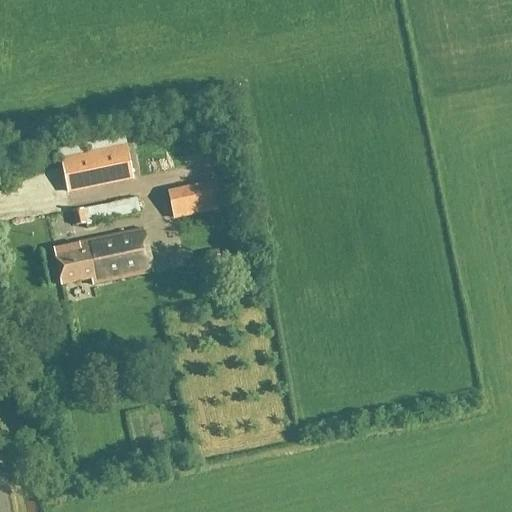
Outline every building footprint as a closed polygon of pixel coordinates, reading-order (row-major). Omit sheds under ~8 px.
[(67,192),(131,179),(125,148),(61,161),(67,192)] [(172,216),(223,212),(221,184),(170,187),(172,216)] [(127,219),(144,215),(140,199),(123,204),(127,219)] [(71,213),(74,228),(83,226),(80,211),(71,213)] [(87,243),(52,250),(60,287),(92,280),(93,286),(151,274),(142,230),(87,242),(87,243)] [(171,241),(176,266),(187,264),(182,238),(171,241)]
